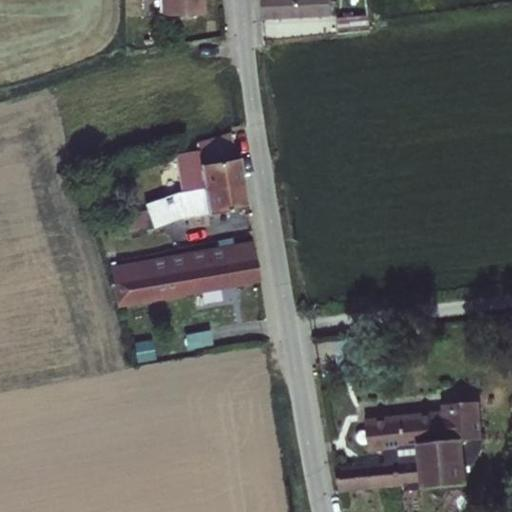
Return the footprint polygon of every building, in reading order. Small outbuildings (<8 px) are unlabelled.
[(194,12),(192,0),(152,0),(153,15),(194,12)] [(262,0),(263,13),(323,11),(322,0),(262,0)] [(370,31),(371,19),(341,22),(340,34),(370,31)] [(164,191),(165,196),(240,189),(232,145),(187,149),(192,179),(168,183),(164,191)] [(165,196),(115,201),(120,228),(245,216),(240,189),(165,196)] [(251,247),(105,263),(118,306),(259,286),(251,247)] [(321,368),(358,367),(357,339),(321,340),(321,368)] [(466,433),(460,402),(437,416),(358,429),(362,452),(397,446),(399,460),(340,471),(343,490),(423,477),(423,481),(458,476),(452,441),(466,433)]
